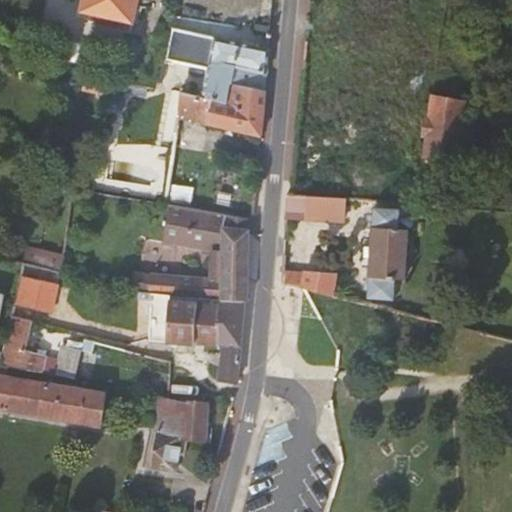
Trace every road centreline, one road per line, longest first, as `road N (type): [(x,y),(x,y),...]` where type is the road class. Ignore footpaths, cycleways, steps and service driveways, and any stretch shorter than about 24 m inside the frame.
road 1 (residential): [(290,0),(256,382),(221,511)]
road 2 (track): [(511,374),(394,393),(331,388),(262,332)]
